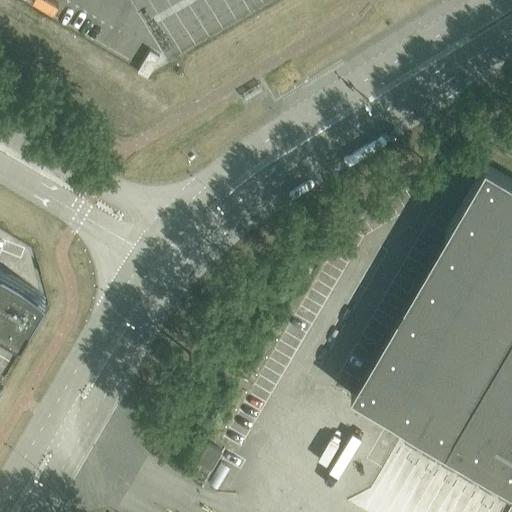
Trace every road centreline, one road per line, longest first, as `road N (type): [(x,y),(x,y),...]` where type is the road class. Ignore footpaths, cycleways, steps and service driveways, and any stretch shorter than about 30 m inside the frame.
road 1 (unclassified): [(495,0),(254,146),(171,221)]
road 2 (unclassified): [(192,263),(282,182),(511,42)]
road 3 (unclassified): [(81,435),(192,263)]
road 4 (unclassified): [(171,221),(0,128)]
road 5 (unclassified): [(146,254),(49,417)]
road 6 (unclassified): [(0,168),(146,254)]
